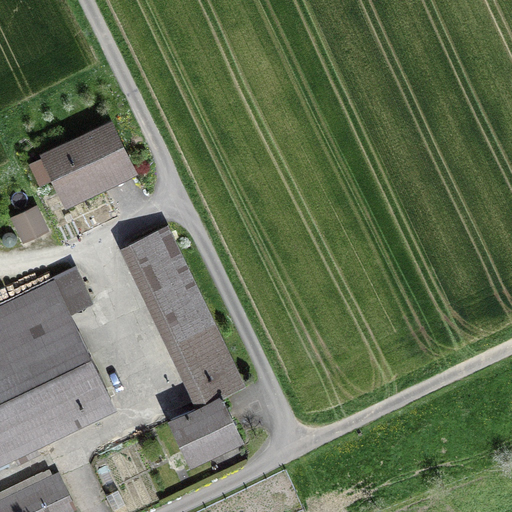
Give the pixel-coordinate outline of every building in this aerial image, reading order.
[(112,128),(42,159),(60,201),(130,170),(112,128)] [(31,209),(12,218),(23,240),(42,231),(31,209)] [(164,232),(129,249),(204,403),(239,386),(164,232)] [(78,277),(0,311),(0,464),(37,448),(30,434),(107,400),(69,314),(90,304),(78,277)] [(219,402),(171,426),(189,460),(236,436),(219,402)] [(56,480),(0,507),(0,511),(62,511),(70,509),(56,480)]
